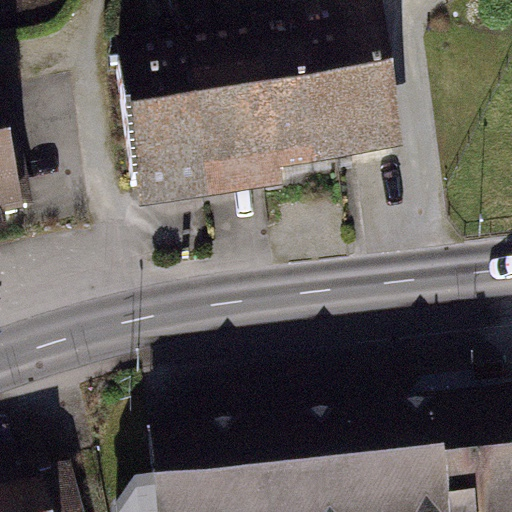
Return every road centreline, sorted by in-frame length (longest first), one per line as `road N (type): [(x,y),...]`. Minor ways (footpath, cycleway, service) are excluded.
road 1 (residential): [(132,321),(92,27),(108,0)]
road 2 (tertiary): [(431,280),(132,321)]
road 3 (residential): [(431,280),(400,19),(421,0)]
road 4 (tertiary): [(132,321),(0,363)]
